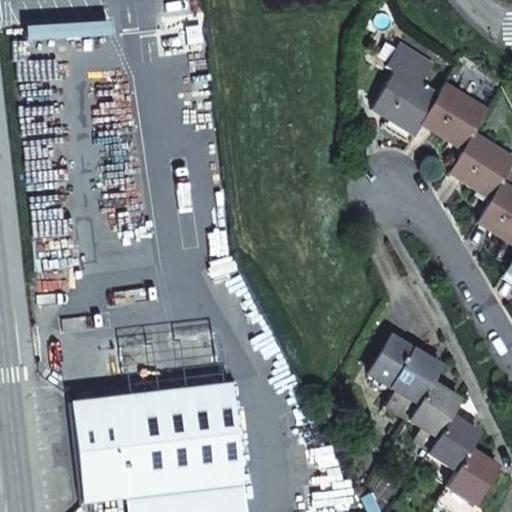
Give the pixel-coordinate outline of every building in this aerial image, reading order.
[(394,73),(373,105),(387,114),(383,119),(412,137),(422,120),(436,99),(394,73)] [(436,99),(422,120),(436,129),(432,135),(461,152),(471,137),(485,113),(442,88),(436,99)] [(461,152),(451,169),(464,177),(460,183),(489,200),(498,186),(511,163),(511,161),(471,137),(461,152)] [(489,200),(478,218),(492,227),(489,232),(511,246),(511,193),(498,186),(489,200)] [(511,257),(507,267),(503,273),(511,278),(511,257)] [(437,369),(410,352),(389,338),(365,375),(394,392),(385,408),(406,421),(428,384),(437,369)] [(428,384),(406,421),(419,428),(412,441),(427,450),(447,418),(456,403),(428,384)] [(225,386),(65,405),(67,425),(70,446),(72,464),(77,504),(236,485),(225,386)] [(427,450),(424,454),(453,472),(466,452),(476,435),(447,418),(427,450)] [(64,447),(67,465),(72,464),(70,446),(64,447)] [(453,472),(444,487),(473,505),(494,469),(466,452),(453,472)] [(473,505),(444,487),(433,505),(444,511),(479,511),(480,510),(473,505)]
